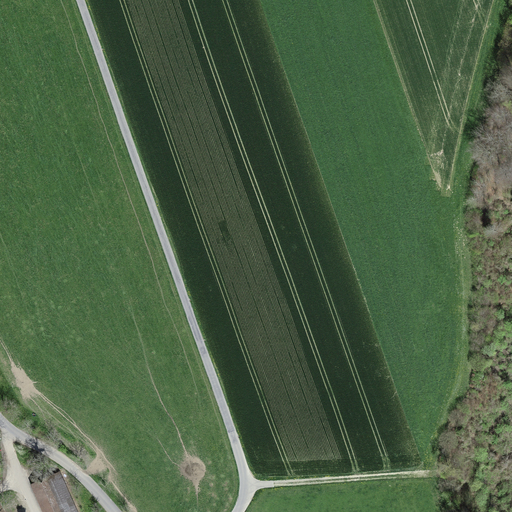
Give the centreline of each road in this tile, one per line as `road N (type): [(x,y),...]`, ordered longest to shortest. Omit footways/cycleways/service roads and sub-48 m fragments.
road 1 (unclassified): [(237,511),(244,472),(80,0)]
road 2 (track): [(246,487),(424,474)]
road 3 (unclassified): [(114,511),(70,464),(0,420)]
road 4 (track): [(511,390),(481,451),(478,486),(488,511)]
